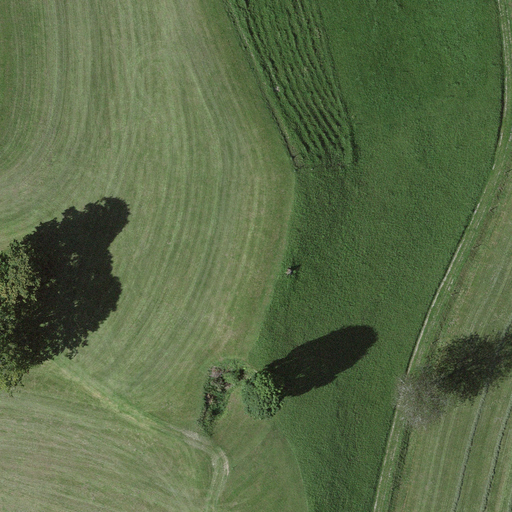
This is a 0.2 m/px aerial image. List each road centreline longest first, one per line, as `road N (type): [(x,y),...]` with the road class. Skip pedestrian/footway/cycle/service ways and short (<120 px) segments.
road 1 (track): [(500,0),(510,124),(496,178),(409,349),(376,511)]
road 2 (track): [(166,428),(222,458),(212,511)]
